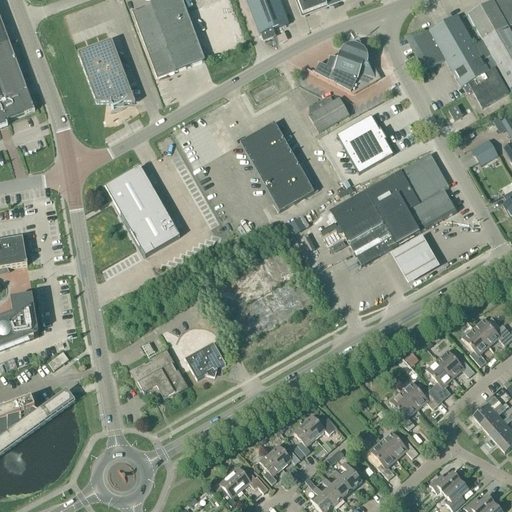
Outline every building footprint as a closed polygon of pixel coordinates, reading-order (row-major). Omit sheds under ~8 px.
[(181,0),(165,0),(131,13),(157,81),(205,63),(190,24),(188,18),(181,0)] [(275,36),(273,31),(288,25),(278,0),(245,0),(260,36),(263,43),(273,40),(275,36)] [(295,0),(298,7),(302,17),(305,16),(327,8),(325,5),(337,0),(340,0),(342,3),(348,0),(295,0)] [(429,34),(432,40),(461,90),(463,89),(467,95),(472,92),(482,110),(508,96),(494,71),(497,69),(511,95),(511,38),(507,29),(511,26),(511,0),(497,0),(492,3),(492,2),(467,16),(482,43),(474,48),(457,18),(429,34)] [(205,12),(188,18),(190,24),(207,18),(205,12)] [(24,117),(34,113),(0,20),(0,130),(7,128),(6,123),(24,116),(24,117)] [(432,40),(429,34),(428,33),(414,37),(415,38),(412,39),(411,43),(424,66),(430,63),(432,68),(432,69),(443,62),(431,40),(432,40)] [(112,109),(120,106),(135,105),(111,43),(77,56),(96,106),(111,106),(112,109)] [(362,51),(358,49),(353,48),(349,49),(344,51),(342,62),(329,60),(325,69),(318,66),(313,75),(307,72),(350,95),(353,96),(356,95),(380,81),(373,69),(373,68),(372,68),(363,66),(365,55),(362,51)] [(333,104),(330,99),(315,107),(314,107),(312,108),(312,109),(311,110),(311,117),(308,118),(318,135),(349,118),(339,101),(333,104)] [(454,123),(461,119),(456,109),(448,113),(454,123)] [(371,119),(336,138),(358,177),(393,157),(387,147),(384,143),(386,142),(380,132),(379,133),(371,119)] [(511,141),(511,140),(511,125),(508,119),(502,123),(511,141)] [(499,120),(493,124),(497,130),(503,126),(499,120)] [(279,215),(314,195),(274,126),(239,145),(279,215)] [(481,168),(497,159),(488,143),(471,153),(481,168)] [(511,166),(511,147),(511,145),(502,150),(511,166)] [(361,269),(455,216),(442,193),(449,190),(430,157),(330,213),(361,269)] [(180,240),(140,170),(105,190),(145,260),(180,240)] [(511,224),(511,193),(503,198),(507,205),(502,207),(511,224)] [(299,220),(288,226),(293,234),(294,237),(305,231),(304,228),(299,220)] [(422,238),(390,255),(409,289),(441,271),(422,238)] [(0,271),(27,267),(22,241),(0,244),(0,271)] [(0,323),(0,352),(34,340),(33,337),(38,335),(32,299),(11,303),(13,318),(0,323)] [(473,331),(488,349),(498,341),(504,349),(511,341),(511,339),(502,328),(495,335),(483,322),(473,331)] [(479,357),(488,349),(473,331),(462,341),(473,354),(469,357),(480,370),(486,365),(479,357)] [(214,380),(215,377),(213,377),(214,373),(225,367),(213,345),(184,361),(197,383),(206,378),(214,380)] [(149,346),(144,348),(149,357),(153,354),(149,346)] [(437,363),(452,381),(461,373),(468,380),(474,375),(463,363),(459,367),(447,354),(437,363)] [(48,366),(54,374),(69,363),(63,355),(48,366)] [(163,402),(185,390),(166,355),(131,375),(144,397),(152,392),(154,396),(159,394),(163,402)] [(411,355),(404,361),(407,364),(414,358),(411,355)] [(443,389),(452,381),(437,363),(426,373),(437,385),(430,392),(441,404),(450,396),(443,389)] [(511,399),(511,388),(508,383),(502,388),(511,399)] [(441,404),(430,392),(423,398),(411,385),(401,395),(417,413),(426,405),(432,412),(441,404)] [(0,453),(73,401),(69,395),(67,392),(37,414),(34,411),(35,411),(31,401),(0,413),(0,453)] [(408,421),(417,413),(401,395),(390,404),(401,417),(397,421),(408,433),(414,428),(408,421)] [(472,419),(480,429),(495,416),(494,415),(490,409),(497,403),(494,399),(486,406),(487,407),(472,419)] [(503,425),(502,424),(497,418),(505,412),(502,408),(494,415),(495,416),(480,429),(488,438),(503,425)] [(511,434),(510,433),(505,427),(511,421),(511,419),(510,417),(502,424),(503,425),(488,438),(496,447),(511,434)] [(303,427),(316,442),(325,434),(328,438),(336,431),(328,421),(320,428),(312,419),(303,427)] [(306,450),(316,442),(303,427),(293,436),(301,445),(297,449),(305,457),(305,458),(310,454),(306,450)] [(511,430),(510,433),(511,434),(496,447),(504,456),(511,449),(511,430)] [(380,444),(396,462),(405,454),(412,462),(418,456),(406,444),(402,448),(391,435),(380,444)] [(387,470),(396,462),(380,444),(369,454),(381,467),(377,470),(388,483),(394,478),(387,470)] [(326,445),(322,448),(328,455),(329,455),(332,452),(326,445)] [(299,463),(298,462),(292,455),(291,454),(287,457),(279,448),(269,457),(282,471),(291,463),(295,467),(299,463)] [(297,449),(294,451),(294,452),(301,459),(301,460),(305,457),(297,449)] [(294,452),(292,455),(298,462),(301,459),(294,452)] [(331,468),(343,457),(339,453),(327,463),(331,468)] [(273,480),(282,471),(269,457),(259,465),(267,474),(263,478),(272,488),(276,484),(273,480)] [(340,468),(345,473),(339,478),(352,493),(362,485),(344,464),(340,468)] [(369,478),(373,475),(368,470),(365,473),(369,478)] [(238,471),(229,479),(241,494),(251,486),(254,490),(256,488),(263,497),(268,493),(257,480),(255,481),(250,476),(246,479),(238,471)] [(331,476),(335,481),(330,486),(329,486),(343,501),(352,493),(339,478),(335,473),(331,476)] [(444,498),(460,483),(452,475),(445,481),(441,477),(429,488),(436,496),(440,493),(444,498)] [(221,490),(216,494),(222,500),(231,510),(236,506),(232,502),(241,494),(229,479),(219,488),(221,490)] [(312,493),(316,489),(308,481),(304,484),(312,493)] [(329,486),(330,486),(325,481),(321,485),(326,490),(320,494),(333,510),(343,501),(329,486)] [(460,483),(444,498),(448,503),(445,506),(450,511),(454,511),(464,503),(461,499),(468,492),(460,483)] [(320,494),(316,489),(312,493),(316,497),(310,502),(318,511),(330,511),(333,510),(320,494)] [(410,508),(416,502),(413,497),(406,503),(410,508)] [(488,511),(495,507),(487,498),(479,504),(475,500),(463,511),(464,511),(488,511)] [(191,509),(197,504),(195,501),(188,506),(191,509)]
